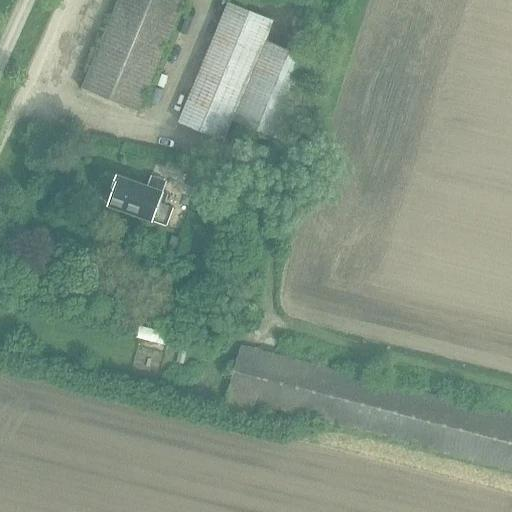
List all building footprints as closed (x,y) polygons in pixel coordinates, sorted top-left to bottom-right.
[(118,0),(82,89),(137,112),(183,1),(180,0),(118,0)] [(222,145),(232,124),(266,41),(272,27),(226,7),(176,125),(222,145)] [(317,63),(267,42),(232,124),(282,146),(317,63)] [(152,177),(148,187),(117,176),(113,187),(115,188),(109,205),(152,221),(152,220),(166,225),(172,207),(164,204),(167,194),(161,192),(165,182),(152,177)] [(511,469),(511,416),(240,347),(223,413),(247,419),(252,402),(511,469)]
